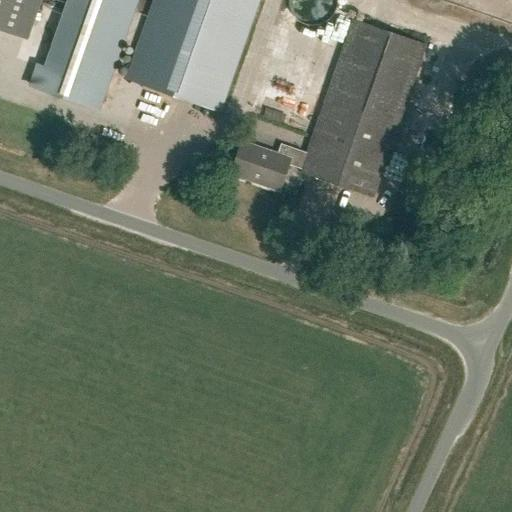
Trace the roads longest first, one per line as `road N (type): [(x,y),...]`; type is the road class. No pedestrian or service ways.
road 1 (unclassified): [(488,345),(0,178)]
road 2 (unclassified): [(412,511),(488,345)]
